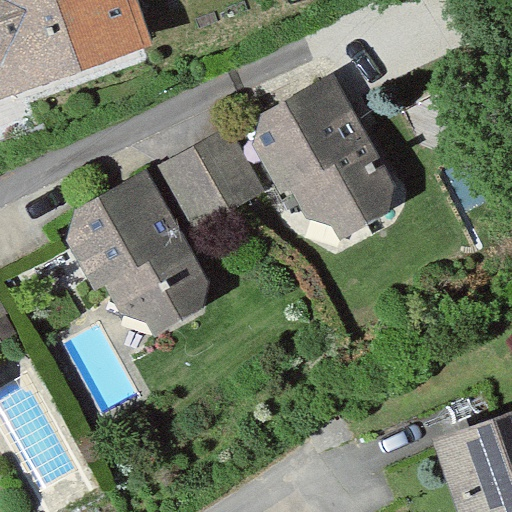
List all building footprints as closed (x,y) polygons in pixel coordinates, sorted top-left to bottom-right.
[(129,0),(0,0),(0,86),(142,35),(129,0)] [(334,81),(251,125),(283,185),(294,177),(311,210),(337,216),(344,228),(384,203),(388,181),(334,81)] [(227,136),(171,166),(200,218),(256,189),(227,136)] [(204,281),(146,181),(86,212),(78,242),(98,280),(108,273),(123,304),(151,312),(160,325),(199,299),(204,281)] [(511,416),(444,441),(470,511),(480,511),(511,500),(511,416)]
